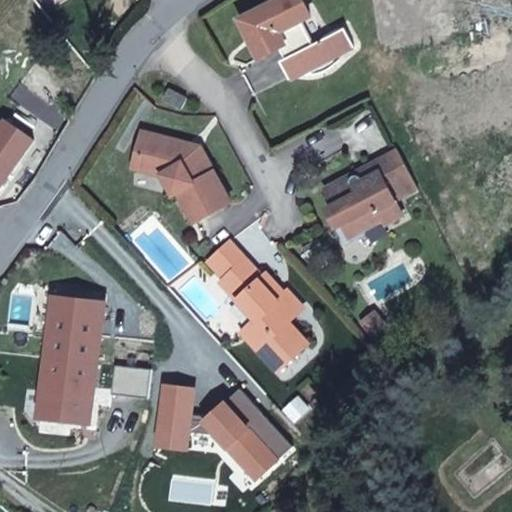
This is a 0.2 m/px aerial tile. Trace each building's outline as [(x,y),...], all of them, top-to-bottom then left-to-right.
[(338,56),(356,46),(353,41),(346,27),(344,28),(343,28),(342,28),(341,28),(340,28),(339,29),(337,30),(336,30),(335,30),(334,31),(333,31),(332,32),(330,32),(330,33),(328,34),(328,35),(327,35),(326,36),(325,37),(324,38),(323,39),(322,39),(323,40),(314,45),(302,21),(312,16),(305,3),(295,8),(290,0),(279,0),(241,20),(261,58),(276,50),(289,75),(290,76),(292,76),(294,76),(295,76),(297,77),(298,77),(300,77),(302,77),(303,77),(305,77),(307,77),(309,77),(310,76),(312,76),(314,75),(315,75),(317,75),(318,74),(320,74),(321,73),(323,73),(324,72),(326,71),(327,70),(329,69),(330,69),(332,67),(333,66),(334,66),(336,65),(337,63),(338,62),(339,61),(340,60),(338,56)] [(305,3),(303,0),(290,0),(295,8),(305,3)] [(183,109),(188,99),(188,98),(187,98),(171,90),(171,89),(170,90),(165,99),(165,100),(182,109),(183,109)] [(0,189),(35,140),(6,120),(0,128),(0,189)] [(232,202),(204,152),(188,148),(189,144),(144,133),(139,149),(145,158),(142,170),(163,176),(168,172),(180,193),(196,222),(232,202)] [(142,170),(145,158),(139,149),(134,169),(142,170)] [(419,188),(399,151),(345,179),(349,185),(351,184),(350,183),(350,182),(350,181),(350,180),(350,179),(351,179),(351,178),(352,178),(352,177),(353,176),(354,176),(355,176),(355,175),(356,175),(357,175),(358,176),(359,176),(360,176),(360,177),(361,177),(361,178),(361,179),(380,169),(396,200),(419,188)] [(396,200),(380,169),(361,179),(361,178),(361,177),(360,177),(360,176),(359,176),(358,176),(357,175),(356,175),(355,175),(354,176),(353,176),(352,177),(351,178),(351,179),(350,180),(350,181),(350,182),(350,183),(350,184),(351,184),(349,185),(345,179),(325,190),(333,207),(328,210),(347,245),(366,235),(363,230),(383,219),(386,225),(404,215),(396,200)] [(180,193),(168,172),(163,176),(175,196),(180,193)] [(226,279),(247,260),(230,241),(209,260),(226,279)] [(309,344),(289,322),(294,319),(278,302),(273,295),(280,288),(267,275),(264,278),(247,260),(226,279),(222,282),(257,320),(244,332),(279,371),(309,344)] [(304,309),(288,292),(278,302),(294,319),(304,309)] [(92,423),(105,303),(56,298),(42,417),(92,423)] [(388,329),(376,313),(364,323),(376,339),(388,329)] [(296,421),(309,409),(300,398),(286,411),(296,421)]
